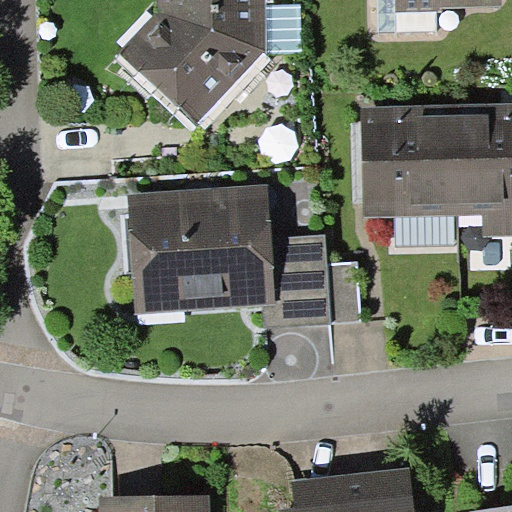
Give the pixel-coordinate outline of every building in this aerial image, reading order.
[(157,0),(158,11),(120,53),(196,123),(263,52),(267,53),(266,5),(265,0),(157,0)] [(437,32),(437,11),(395,12),(395,0),(377,0),(379,33),(437,32)] [(395,0),(395,12),(437,11),(441,11),(441,7),(502,6),(501,0),(395,0)] [(301,4),(266,5),(267,53),(302,52),(301,4)] [(511,104),(457,105),(459,215),(482,215),(483,235),(511,234),(511,104)] [(459,215),(457,105),(361,107),(363,217),(395,216),(455,215),(459,215)] [(268,185),(128,194),(129,215),(133,273),(135,313),(265,305),(276,304),(272,238),(268,185)] [(133,273),(129,215),(120,215),(124,274),(133,273)] [(456,245),(455,215),(395,216),(396,246),(456,245)] [(326,235),(272,238),(276,304),(265,305),(266,328),(331,325),(328,264),(326,235)] [(358,263),(328,264),(331,325),(361,323),(358,263)] [(414,511),(410,464),(292,477),(295,503),(280,505),(280,511),(414,511)] [(209,511),(210,493),(99,495),(99,511),(209,511)] [(511,511),(511,503),(471,510),(470,511),(511,511)]
